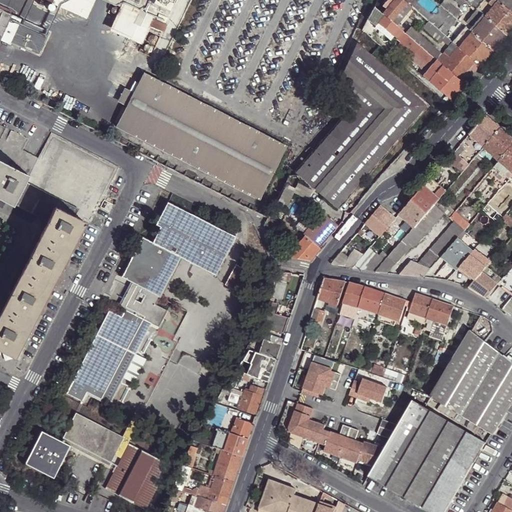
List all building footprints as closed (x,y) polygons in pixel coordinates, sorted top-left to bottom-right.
[(92,0),(33,0),(34,1),(35,3),(38,4),(40,2),(43,4),(45,0),(49,0),(85,16),(92,0)] [(125,0),(122,7),(112,28),(141,42),(153,15),(165,20),(173,0),(125,0)] [(391,21),(406,2),(404,0),(387,0),(382,7),(385,10),(382,13),(385,16),(391,21)] [(442,0),(439,4),(444,8),(456,18),(460,12),(446,0),(442,0)] [(484,15),(506,34),(511,27),(511,0),(465,0),(470,3),(474,7),(477,10),(484,15)] [(396,25),(412,6),(406,2),(391,21),(396,25)] [(0,9),(10,14),(11,10),(0,5),(0,9)] [(48,32),(10,14),(0,9),(0,39),(10,44),(11,41),(39,54),(48,32)] [(471,31),(484,15),(477,10),(465,25),(471,31)] [(492,49),(506,34),(484,15),(471,31),(492,49)] [(449,99),(463,83),(436,59),(404,32),(396,25),(391,21),(385,16),(379,22),(401,41),(397,45),(427,71),(422,75),(449,99)] [(463,83),(480,65),(458,46),(451,40),(429,21),(423,28),(427,31),(426,32),(434,39),(438,35),(449,45),(450,44),(455,49),(449,56),(444,52),(442,54),(409,26),(404,32),(436,59),(463,83)] [(458,46),(471,31),(465,25),(464,25),(453,37),(451,40),(458,46)] [(480,65),(492,49),(471,31),(458,46),(480,65)] [(426,105),(357,44),(342,74),(331,97),(347,112),(295,171),(337,207),(426,105)] [(450,44),(449,45),(444,52),(449,56),(455,49),(450,44)] [(288,146),(143,72),(133,92),(126,106),(116,126),(260,199),(276,167),(288,146)] [(126,106),(133,92),(123,87),(116,101),(126,106)] [(486,114),(469,134),(484,147),(501,127),(486,114)] [(511,136),(501,127),(484,147),(500,160),(511,145),(511,136)] [(7,142),(23,150),(28,139),(12,131),(7,142)] [(0,160),(29,176),(39,158),(23,150),(7,142),(0,138),(0,160)] [(511,145),(500,160),(507,167),(511,170),(511,145)] [(454,152),(446,160),(448,161),(461,173),(468,164),(454,152)] [(0,199),(13,206),(14,205),(26,182),(29,176),(0,160),(0,199)] [(507,167),(500,160),(494,166),(502,172),(507,167)] [(511,176),(511,170),(507,167),(502,172),(510,179),(511,176)] [(433,193),(440,186),(431,178),(424,186),(433,193)] [(14,205),(48,222),(56,207),(75,217),(79,209),(26,182),(14,205)] [(275,205),(284,210),(293,193),(307,200),(312,191),(297,183),(294,188),(285,184),(275,205)] [(435,204),(439,199),(433,193),(424,186),(411,201),(426,213),(428,212),(435,204)] [(439,199),(446,191),(440,186),(433,193),(439,199)] [(454,212),(439,199),(435,204),(445,212),(450,217),(454,212)] [(415,227),(426,213),(411,201),(400,214),(415,227)] [(152,243),(180,257),(216,275),(231,245),(235,237),(168,202),(156,225),(161,227),(152,243)] [(494,208),(488,203),(483,210),(488,215),(494,208)] [(445,212),(435,204),(428,212),(436,221),(445,212)] [(366,223),(381,236),(396,219),(381,206),(366,223)] [(16,359),(57,279),(54,278),(83,221),(75,217),(56,207),(48,222),(0,315),(0,350),(4,352),(5,360),(13,357),(16,359)] [(498,223),(502,219),(504,216),(499,211),(493,219),(498,223)] [(436,221),(428,212),(426,213),(415,227),(388,258),(385,261),(377,271),(388,273),(410,247),(417,244),(436,221)] [(455,212),(454,212),(450,217),(455,221),(465,230),(470,225),(455,212)] [(504,216),(502,219),(511,228),(511,218),(507,213),(504,216)] [(309,260),(337,227),(322,214),(286,256),(309,260)] [(54,278),(57,279),(86,223),(83,221),(54,278)] [(465,230),(455,221),(441,238),(450,246),(458,238),(465,230)] [(365,239),(373,245),(376,242),(368,235),(365,239)] [(160,297),(180,257),(152,243),(142,237),(122,277),(130,282),(160,297)] [(450,246),(441,238),(431,249),(441,258),(441,257),(450,246)] [(457,270),(460,267),(470,255),(473,251),(458,238),(450,246),(441,257),(457,270)] [(330,264),(353,268),(365,255),(356,249),(350,256),(341,251),(330,264)] [(400,274),(401,275),(424,277),(441,258),(431,249),(420,262),(413,260),(411,260),(400,274)] [(385,261),(388,258),(382,252),(379,256),(385,261)] [(377,271),(385,261),(379,256),(377,254),(363,270),(375,272),(377,271)] [(476,280),(482,272),(487,268),(470,255),(460,267),(476,280)] [(253,273),(236,265),(226,285),(243,293),(253,273)] [(276,270),(275,277),(290,280),(291,272),(276,270)] [(469,287),(487,298),(499,284),(482,272),(476,280),(469,287)] [(325,278),(318,298),(332,303),(338,305),(346,282),(325,278)] [(156,305),(160,297),(130,282),(118,306),(125,310),(151,323),(159,327),(168,311),(156,305)] [(366,287),(350,282),(344,303),(355,307),(358,308),(366,287)] [(386,293),(366,287),(358,308),(379,314),(386,293)] [(511,295),(502,287),(490,300),(503,310),(508,304),(511,299),(511,295)] [(406,301),(386,293),(379,314),(400,321),(406,301)] [(433,299),(416,293),(410,311),(427,317),(433,299)] [(454,306),(433,299),(427,317),(434,320),(448,325),(454,306)] [(269,301),(261,324),(283,332),(289,317),(276,313),(279,304),(269,301)] [(511,309),(511,306),(508,304),(503,310),(508,315),(511,309)] [(312,315),(322,319),(325,312),(314,308),(312,315)] [(123,378),(136,354),(151,323),(125,310),(122,317),(109,311),(67,394),(84,402),(88,395),(109,405),(123,378)] [(427,317),(410,311),(408,318),(424,324),(427,317)] [(374,329),(377,319),(372,317),(368,328),(374,329)] [(352,326),(355,319),(351,318),(349,318),(346,325),(352,326)] [(448,325),(434,320),(429,336),(443,340),(448,325)] [(511,362),(470,330),(454,358),(431,397),(457,413),(484,429),(494,434),(511,403),(511,362)] [(267,356),(276,358),(283,339),(272,335),(268,335),(265,337),(264,340),(259,353),(267,356)] [(256,352),(249,350),(238,369),(242,372),(243,373),(256,352)] [(145,359),(136,354),(123,378),(133,383),(145,359)] [(340,363),(341,358),(333,354),(332,357),(333,358),(332,361),(335,362),(340,363)] [(330,360),(315,355),(309,372),(303,388),(323,395),(326,387),(336,390),(342,374),(332,371),(335,362),(332,361),(330,360)] [(274,365),(276,358),(267,356),(262,369),(272,372),(274,365)] [(375,375),(383,378),(388,363),(380,360),(375,375)] [(258,379),(262,369),(257,367),(253,377),(258,379)] [(236,383),(242,372),(238,369),(231,381),(233,381),(236,383)] [(269,382),(272,372),(262,369),(258,379),(269,382)] [(396,372),(387,369),(384,378),(393,381),(396,372)] [(361,384),(354,381),(349,395),(357,398),(358,394),(382,403),(387,388),(363,379),(361,384)] [(225,385),(221,393),(226,394),(230,396),(228,400),(240,404),(242,399),(244,392),(241,391),(230,387),(228,386),(225,385)] [(242,399),(258,405),(264,389),(252,385),(249,392),(245,391),(244,392),(242,399)] [(457,413),(431,397),(430,400),(456,414),(457,413)] [(242,399),(240,404),(239,408),(255,414),(258,405),(242,399)] [(456,414),(430,400),(429,399),(427,402),(426,402),(424,406),(452,422),(456,414)] [(424,406),(413,400),(398,425),(394,432),(390,439),(385,448),(375,466),(369,476),(430,511),(445,511),(486,442),(452,422),(424,406)] [(298,403),(289,428),(292,433),(304,437),(310,419),(314,409),(298,403)] [(61,441),(70,446),(109,466),(124,437),(76,413),(61,441)] [(230,433),(248,439),(254,422),(236,416),(230,433)] [(326,425),(310,419),(304,437),(319,443),(324,429),(326,425)] [(383,420),(380,427),(394,432),(398,425),(383,420)] [(331,432),(324,451),(341,457),(351,427),(344,425),(340,435),(331,431),(331,432)] [(359,430),(351,427),(341,457),(357,463),(358,460),(364,443),(356,440),(359,430)] [(380,427),(378,434),(390,439),(394,432),(380,427)] [(201,429),(194,441),(216,449),(222,451),(223,451),(230,433),(216,428),(211,441),(207,440),(210,433),(201,429)] [(331,432),(324,429),(319,443),(317,449),(324,451),(331,432)] [(54,478),(70,446),(61,441),(42,431),(26,464),(54,478)] [(230,433),(223,451),(241,457),(245,446),(248,439),(230,433)] [(365,441),(364,443),(358,460),(375,466),(385,448),(365,441)] [(129,443),(105,488),(146,510),(170,464),(129,443)] [(191,446),(186,454),(193,456),(197,448),(191,446)] [(222,451),(216,449),(208,474),(213,476),(214,476),(222,451)] [(222,451),(214,476),(216,476),(233,482),(241,457),(223,451),(222,451)] [(186,454),(180,463),(191,467),(193,468),(197,457),(193,456),(186,454)] [(180,463),(177,476),(187,479),(191,467),(180,463)] [(197,496),(224,506),(233,482),(216,476),(211,489),(209,488),(201,485),(199,492),(197,496)] [(334,511),(319,506),(294,496),(296,491),(270,481),(260,509),(267,511),(334,511)] [(197,496),(199,492),(183,487),(182,491),(191,494),(197,496)] [(173,488),(170,497),(178,500),(181,491),(173,488)] [(222,511),(224,506),(197,496),(191,494),(184,511),(222,511)] [(499,502),(503,504),(507,497),(503,494),(499,502)] [(511,499),(507,497),(503,504),(511,510),(511,499)] [(342,511),(347,504),(340,500),(336,508),(334,511),(342,511)] [(334,511),(336,508),(321,502),(319,506),(334,511)] [(498,502),(492,511),(511,511),(511,510),(503,504),(499,502),(498,502)]
